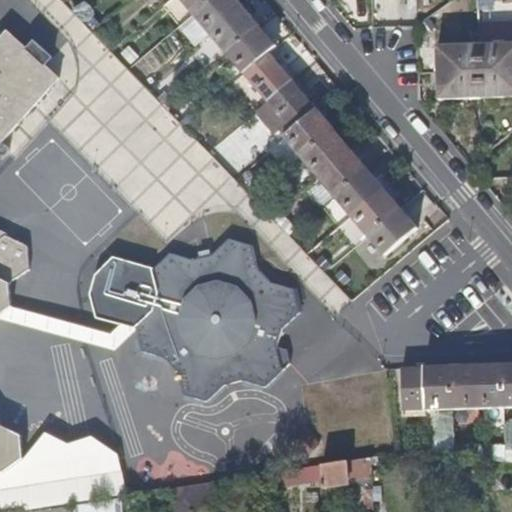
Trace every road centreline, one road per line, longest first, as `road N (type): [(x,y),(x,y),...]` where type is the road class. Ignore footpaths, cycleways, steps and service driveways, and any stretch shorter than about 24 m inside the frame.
road 1 (unknown): [(368,338),(216,204),(186,210),(123,259),(90,265),(0,187)]
road 2 (residential): [(511,269),(292,0)]
